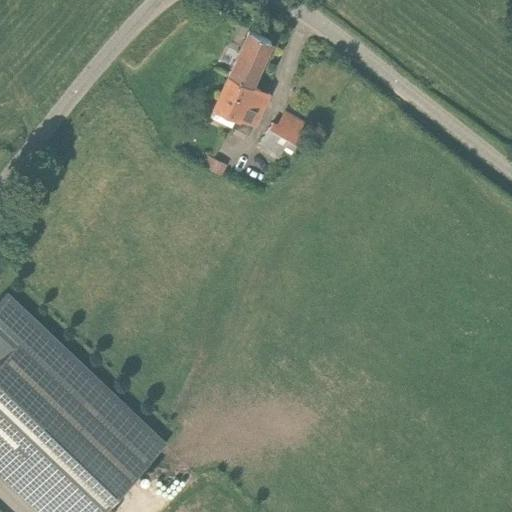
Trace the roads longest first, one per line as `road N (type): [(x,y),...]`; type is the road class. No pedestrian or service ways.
road 1 (unclassified): [(511,174),(282,0)]
road 2 (unclassified): [(159,0),(0,188)]
